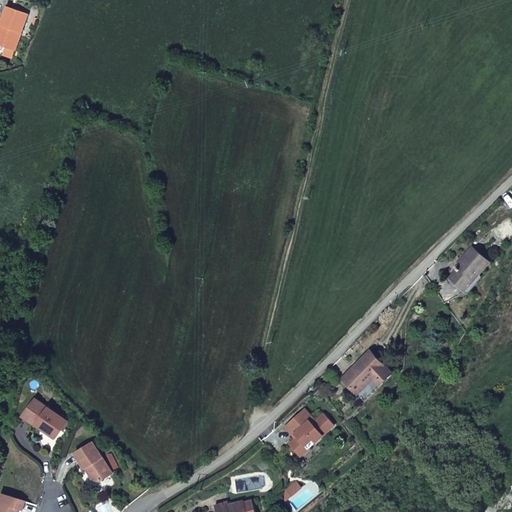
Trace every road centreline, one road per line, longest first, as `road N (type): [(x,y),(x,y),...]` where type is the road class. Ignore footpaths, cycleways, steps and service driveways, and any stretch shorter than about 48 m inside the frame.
road 1 (track): [(347,0),(249,431)]
road 2 (unclassified): [(249,431),(511,181)]
road 3 (residential): [(249,431),(232,454),(141,511)]
